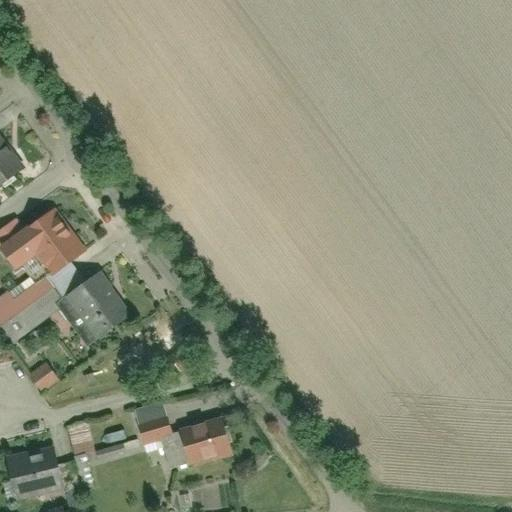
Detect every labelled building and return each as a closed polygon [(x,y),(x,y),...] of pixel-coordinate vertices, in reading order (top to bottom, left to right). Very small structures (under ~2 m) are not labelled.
[(0,153),(0,192),(19,179),(0,153)] [(0,244),(25,274),(43,259),(59,279),(93,250),(58,209),(28,234),(17,221),(0,234),(0,244)] [(90,287),(76,269),(53,287),(42,273),(0,306),(0,330),(2,332),(10,326),(22,341),(64,308),(90,287)] [(90,287),(64,308),(96,348),(137,316),(105,276),(90,287)] [(173,361),(181,373),(199,361),(190,349),(173,361)] [(51,368),(34,381),(46,397),(63,385),(51,368)] [(167,443),(174,473),(241,459),(233,425),(180,437),(173,406),(141,414),(148,447),(167,443)] [(91,423),(72,428),(77,447),(95,442),(91,423)] [(14,463),(22,501),(76,491),(68,452),(14,463)] [(81,493),(98,490),(91,456),(75,460),(81,493)]
